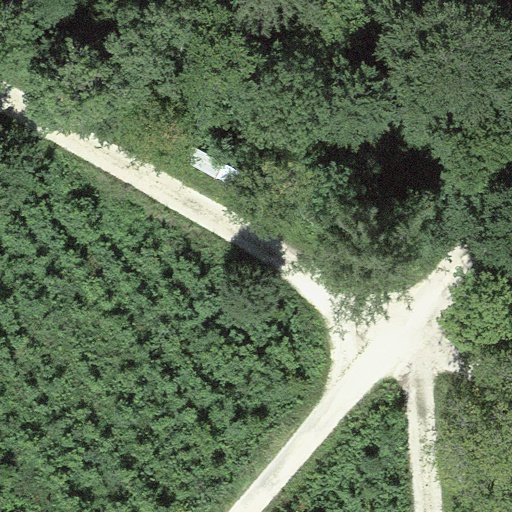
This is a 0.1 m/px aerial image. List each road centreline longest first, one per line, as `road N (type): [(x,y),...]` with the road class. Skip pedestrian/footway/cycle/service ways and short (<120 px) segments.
road 1 (track): [(0,85),(511,383)]
road 2 (track): [(409,325),(247,511)]
road 3 (track): [(443,511),(436,403),(409,325)]
road 4 (track): [(511,209),(409,325)]
